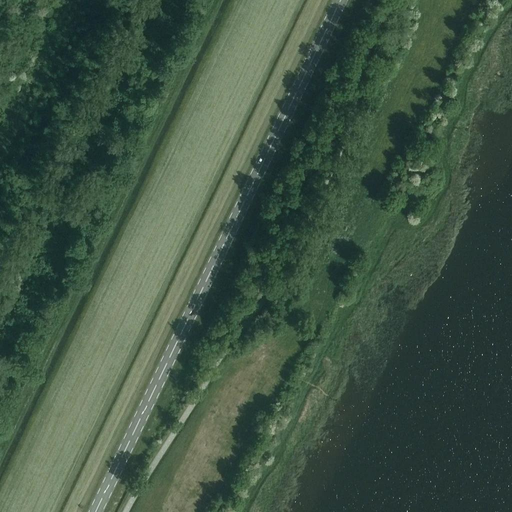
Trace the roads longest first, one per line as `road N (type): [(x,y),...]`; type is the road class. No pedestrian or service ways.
road 1 (primary): [(95,511),(340,0)]
road 2 (track): [(0,449),(214,0)]
